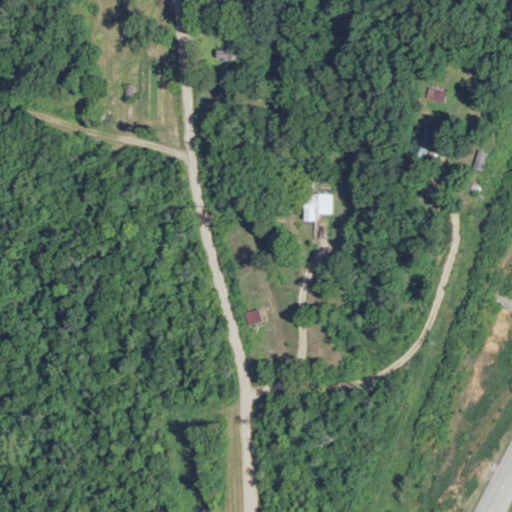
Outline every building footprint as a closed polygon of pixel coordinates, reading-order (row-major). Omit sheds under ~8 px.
[(243,40),(225,40),(225,59),(243,59),(243,40)] [(445,92),(429,87),(425,101),(441,106),(445,92)] [(433,151),(433,126),(415,126),(415,151),(433,151)] [(470,167),(480,171),(486,154),(477,150),(470,167)] [(335,194),(310,194),(310,221),(321,221),(321,215),(335,215),(335,194)] [(265,309),(251,313),(265,364),(279,360),(265,309)]
